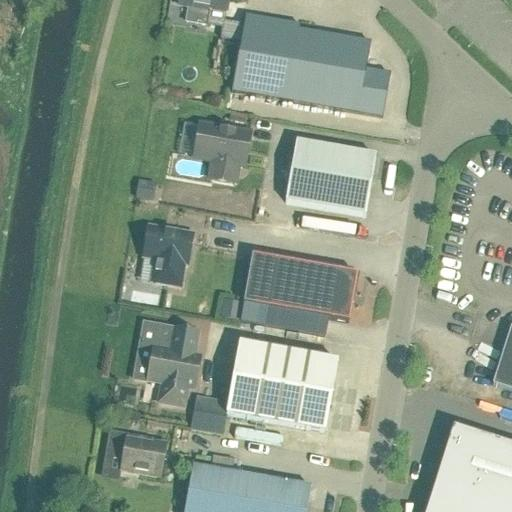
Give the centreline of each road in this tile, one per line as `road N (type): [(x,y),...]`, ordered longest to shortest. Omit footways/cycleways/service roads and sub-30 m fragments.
road 1 (unclassified): [(483,88),(432,135),(368,511)]
road 2 (unclassified): [(483,88),(388,0)]
